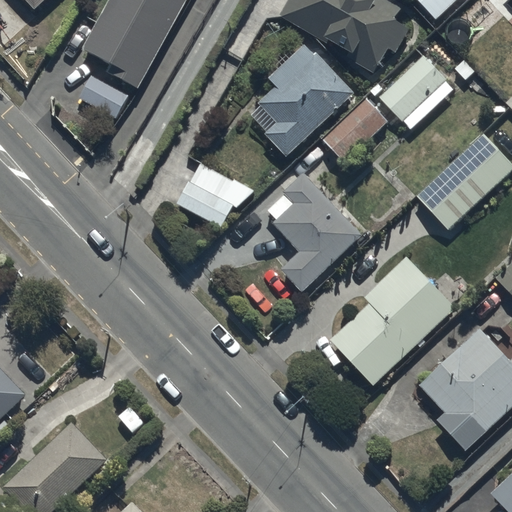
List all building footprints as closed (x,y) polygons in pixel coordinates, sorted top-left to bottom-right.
[(28,0),(36,8),(45,0),(28,0)] [(109,0),(85,48),(115,64),(111,73),(140,88),(185,0),(109,0)] [(288,0),(281,13),(376,72),(391,47),(397,51),(412,26),(397,17),(403,7),(392,0),(288,0)] [(422,0),(438,19),(459,0),(422,0)] [(265,104),(252,116),(290,155),(356,91),(307,41),(270,77),(277,84),(261,100),(265,104)] [(379,98),(402,124),(449,82),(426,56),(379,98)] [(130,95),(90,75),(78,97),(118,118),(130,95)] [(390,122),(367,96),(321,136),(344,162),(390,122)] [(511,157),(485,128),(416,192),(451,229),(511,173),(511,157)] [(199,161),(177,202),(224,227),(236,204),(241,207),(256,193),(199,161)] [(304,293),(363,237),(306,177),(287,195),(298,206),(276,226),(302,253),(283,271),(304,293)] [(370,301),(332,337),(376,384),(458,307),(409,255),(365,296),(370,301)] [(511,262),(497,276),(511,292),(511,262)] [(448,412),(441,419),(470,450),(511,409),(511,355),(485,327),(423,385),(445,408),(448,412)] [(0,422),(31,396),(0,361),(0,422)] [(70,418),(5,485),(32,511),(54,511),(110,457),(70,418)] [(511,472),(493,491),(511,510),(511,472)] [(160,511),(159,511),(158,511),(144,511),(134,501),(121,511),(160,511)]
